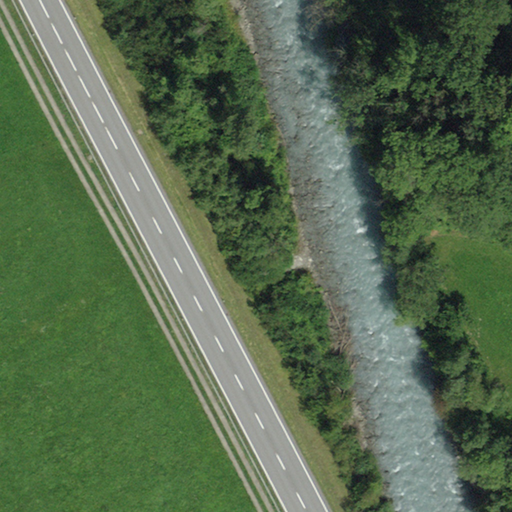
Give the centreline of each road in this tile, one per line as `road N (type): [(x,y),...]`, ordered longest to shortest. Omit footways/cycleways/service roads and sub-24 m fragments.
road 1 (primary): [(309,511),(43,0)]
road 2 (track): [(0,7),(267,511)]
